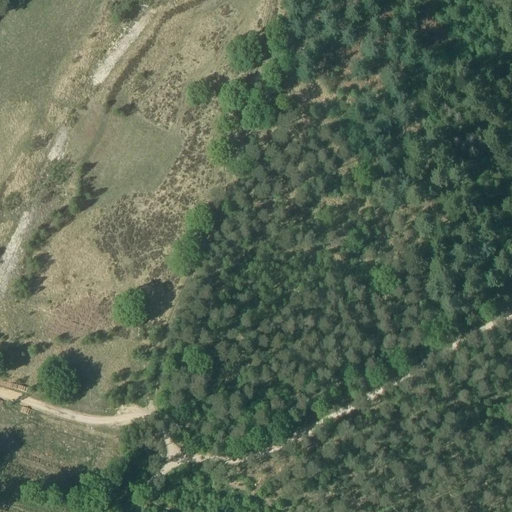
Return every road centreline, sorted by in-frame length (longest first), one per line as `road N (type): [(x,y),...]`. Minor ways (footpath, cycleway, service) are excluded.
road 1 (track): [(159,413),(180,318),(231,193),(281,0)]
road 2 (track): [(511,318),(274,452),(228,464),(180,457)]
road 3 (track): [(159,413),(98,426),(0,394)]
